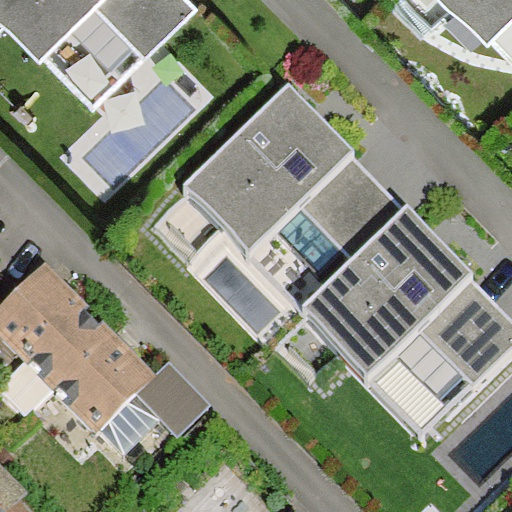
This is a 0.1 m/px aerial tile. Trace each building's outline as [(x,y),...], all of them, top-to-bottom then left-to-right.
[(204,7),(197,0),(0,0),(0,7),(43,52),(94,4),(148,60),(204,7)] [(511,0),(449,0),(486,37),(511,10),(511,0)] [(413,224),(294,100),(187,203),(252,269),(302,221),(357,278),(413,224)] [(511,362),(511,325),(413,224),(357,278),(306,326),(370,393),(424,341),(477,396),(511,362)] [(48,284),(0,331),(0,342),(98,442),(138,403),(152,389),(48,284)] [(152,389),(138,403),(179,444),(213,413),(171,371),(152,389)] [(18,511),(0,494),(0,511),(18,511)]
